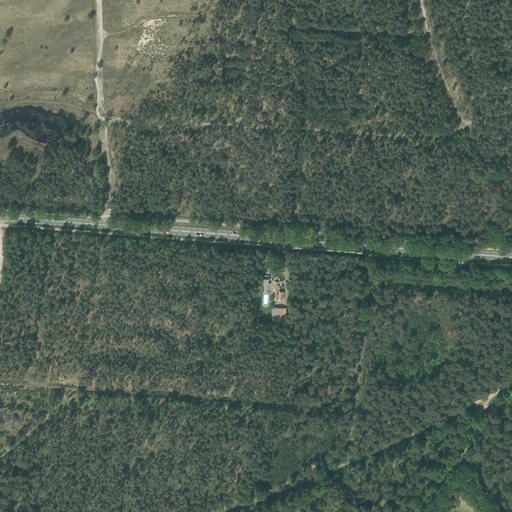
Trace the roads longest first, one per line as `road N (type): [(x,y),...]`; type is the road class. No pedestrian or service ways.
road 1 (primary): [(511,257),(0,216)]
road 2 (track): [(464,127),(452,135),(149,129),(101,114)]
road 3 (track): [(225,511),(511,384)]
road 4 (track): [(426,32),(198,14)]
road 5 (track): [(487,398),(404,511)]
